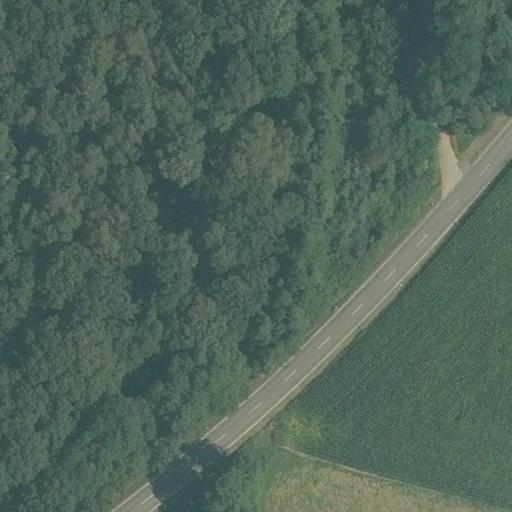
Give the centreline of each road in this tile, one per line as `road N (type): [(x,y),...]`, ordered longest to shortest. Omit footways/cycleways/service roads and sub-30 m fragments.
road 1 (secondary): [(511,136),(337,334),(129,511)]
road 2 (track): [(465,195),(441,143),(436,0)]
